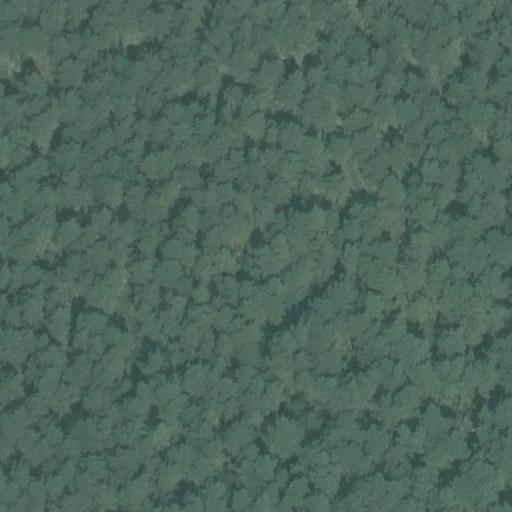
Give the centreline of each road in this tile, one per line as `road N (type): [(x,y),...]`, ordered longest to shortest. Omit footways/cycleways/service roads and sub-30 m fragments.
road 1 (track): [(0,212),(313,74),(449,387),(511,358)]
road 2 (track): [(449,387),(174,511)]
road 3 (track): [(449,387),(510,511)]
